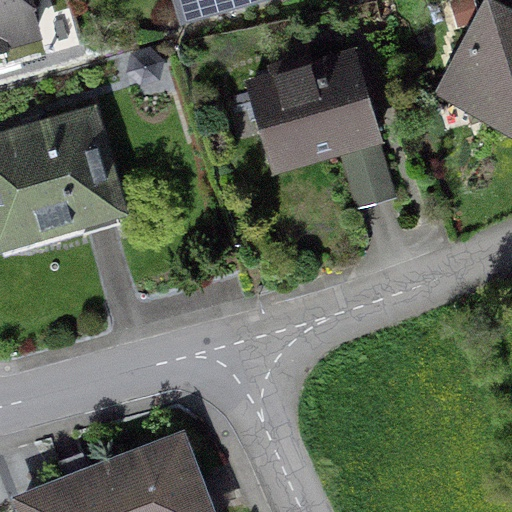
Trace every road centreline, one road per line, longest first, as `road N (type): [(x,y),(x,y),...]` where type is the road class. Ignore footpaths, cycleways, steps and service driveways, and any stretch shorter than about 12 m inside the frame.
road 1 (residential): [(229,349),(511,247)]
road 2 (residential): [(0,406),(229,349)]
road 3 (residential): [(302,511),(229,349)]
